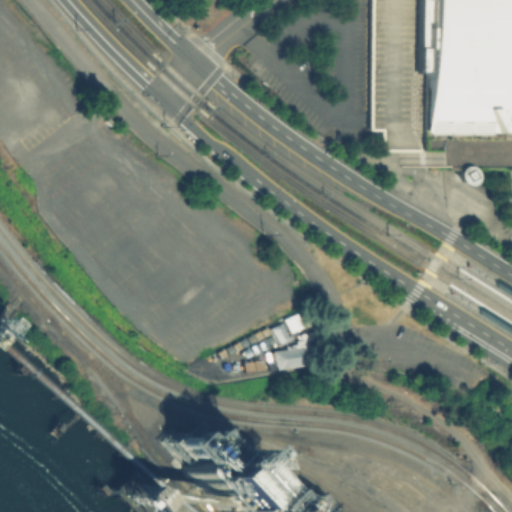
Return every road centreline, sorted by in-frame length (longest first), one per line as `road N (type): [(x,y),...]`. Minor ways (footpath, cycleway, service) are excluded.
road 1 (secondary): [(449,237),(282,134),(212,78)]
road 2 (secondary): [(241,168),(414,290)]
road 3 (secondary): [(61,0),(159,99)]
